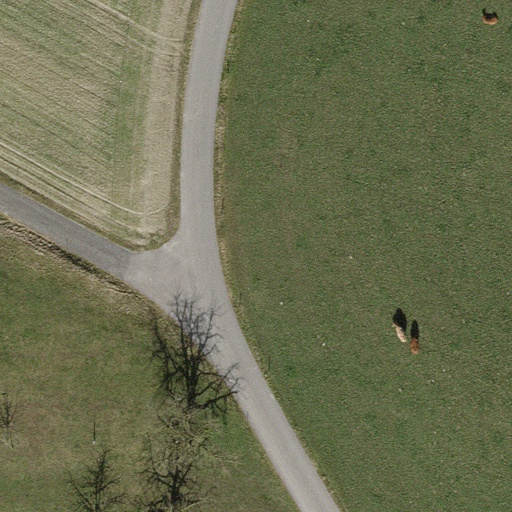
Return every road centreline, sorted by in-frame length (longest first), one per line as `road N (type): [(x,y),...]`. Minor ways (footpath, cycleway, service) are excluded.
road 1 (residential): [(226,0),(198,175),(211,325),(322,511)]
road 2 (track): [(0,198),(159,286),(211,325)]
